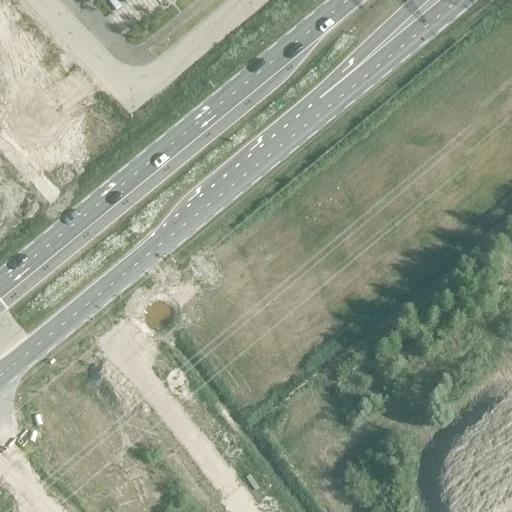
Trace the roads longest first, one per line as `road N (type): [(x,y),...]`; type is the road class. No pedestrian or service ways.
road 1 (secondary): [(0,375),(354,80)]
road 2 (secondary): [(346,0),(0,285)]
road 3 (unclassified): [(35,0),(130,96),(248,0)]
road 4 (unclassified): [(116,348),(241,511)]
road 5 (secondary): [(354,80),(453,0)]
